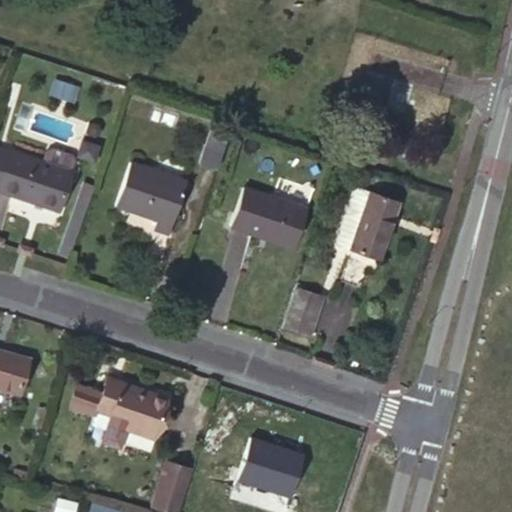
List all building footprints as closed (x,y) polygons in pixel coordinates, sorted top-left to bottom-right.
[(55,79),(51,92),(70,98),(75,85),(55,79)] [(211,122),(200,158),(216,164),(228,128),(211,122)] [(0,159),(0,188),(8,163),(0,159)] [(44,172),(73,182),(76,171),(73,166),(52,160),(48,162),(44,172)] [(8,163),(0,188),(0,202),(60,222),(74,182),(73,182),(44,172),(9,161),(8,163)] [(190,185),(131,166),(117,208),(151,220),(148,228),(173,236),(190,185)] [(310,201),(246,180),(232,220),(297,242),(310,201)] [(356,245),(375,188),(359,190),(344,235),(356,245)] [(403,197),(375,188),(356,245),(385,255),(403,197)] [(327,296),(302,287),(289,328),(314,337),(327,296)] [(14,370),(0,365),(0,401),(4,403),(14,370)] [(148,448),(160,412),(100,392),(96,407),(72,399),(65,418),(89,426),(90,423),(120,434),(119,439),(148,448)] [(294,467),(241,449),(227,490),(281,508),(294,467)] [(142,511),(173,511),(183,486),(154,476),(142,511)]
